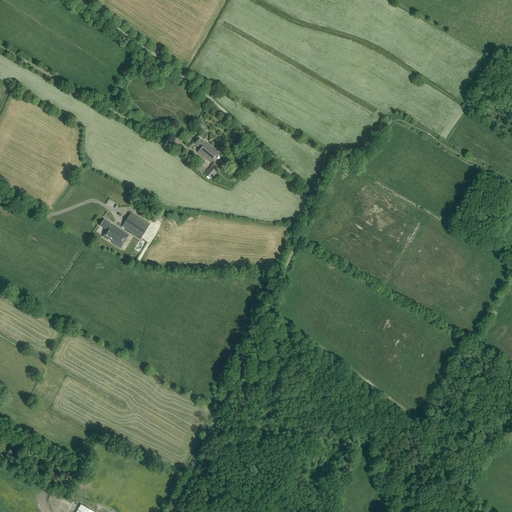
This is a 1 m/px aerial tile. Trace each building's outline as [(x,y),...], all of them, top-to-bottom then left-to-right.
[(211,163),(219,153),(206,142),(203,141),(199,138),(195,144),(200,149),(197,152),(211,163)] [(202,164),(198,169),(204,173),(207,169),(202,164)] [(211,179),(217,173),(211,168),(209,170),(208,169),(204,173),(211,179)] [(141,238),(149,225),(130,213),(124,223),(122,226),(125,229),(141,238)] [(99,226),(107,231),(103,237),(108,240),(108,239),(112,242),(112,243),(120,248),(128,235),(115,227),(114,228),(112,226),(113,225),(109,223),(110,223),(104,219),(99,226)] [(77,511),(97,511),(98,511),(82,503),(77,511)]
